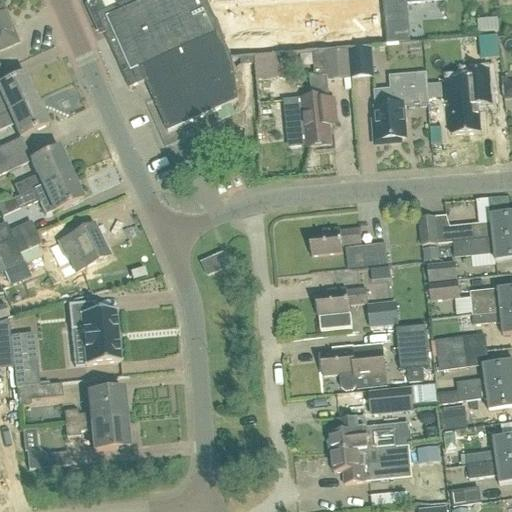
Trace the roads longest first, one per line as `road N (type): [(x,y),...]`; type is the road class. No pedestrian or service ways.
road 1 (residential): [(167,243),(253,206),(511,182)]
road 2 (residential): [(207,507),(193,309),(167,243)]
road 3 (residential): [(167,243),(61,0)]
